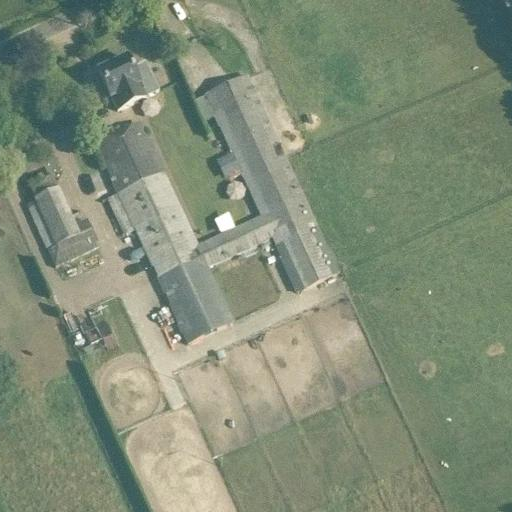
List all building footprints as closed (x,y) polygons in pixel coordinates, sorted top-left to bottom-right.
[(124,61),(122,58),(112,63),(114,66),(98,74),(117,113),(158,94),(144,65),(132,71),(127,60),(124,61)] [(206,98),(263,219),(269,232),(309,213),(246,79),(206,98)] [(197,250),(140,126),(95,147),(118,196),(107,201),(125,238),(136,232),(190,346),(233,326),(207,270),(272,240),(269,232),(263,219),(197,250)] [(73,225),(58,193),(51,178),(28,189),(36,204),(28,208),(57,270),(100,249),(87,224),(81,227),(79,222),(73,225)] [(298,295),(337,277),(338,276),(309,213),(269,232),(272,240),(298,295)]
